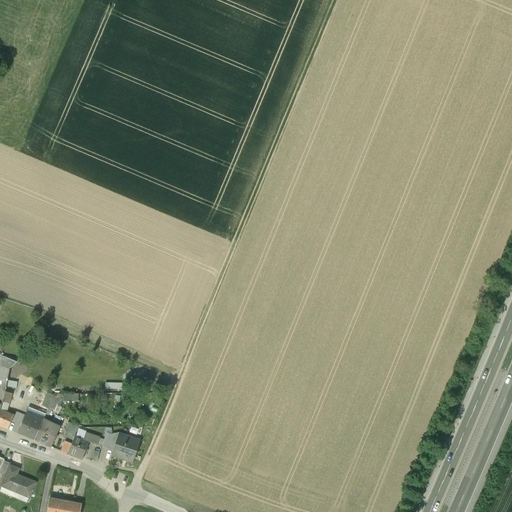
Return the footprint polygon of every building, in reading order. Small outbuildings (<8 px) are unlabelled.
[(10,312),(1,310),(0,316),(0,319),(6,320),(7,316),(9,317),(10,312)] [(0,365),(9,369),(15,363),(1,357),(0,357),(0,365)] [(0,404),(1,405),(6,389),(6,387),(7,381),(9,369),(0,365),(0,404)] [(7,381),(6,387),(16,389),(17,383),(7,381)] [(0,409),(0,410),(6,413),(12,390),(6,389),(1,405),(0,409)] [(42,406),(48,409),(53,396),(47,393),(42,406)] [(42,420),(45,422),(51,409),(54,411),(62,394),(54,394),(53,396),(48,409),(42,420)] [(0,426),(7,429),(12,416),(6,413),(0,410),(0,426)] [(91,411),(84,410),(83,418),(90,419),(91,411)] [(18,434),(34,440),(42,422),(25,415),(18,434)] [(34,440),(50,448),(59,428),(45,422),(42,420),(42,422),(34,440)] [(67,436),(64,441),(71,444),(74,436),(78,427),(68,423),(64,434),(67,436)] [(119,434),(120,432),(112,434),(112,435),(107,449),(113,451),(118,436),(119,436),(119,434)] [(86,434),(83,440),(89,442),(89,443),(107,449),(112,435),(107,433),(104,440),(86,434)] [(118,436),(113,451),(111,455),(132,462),(140,441),(119,434),(119,436),(118,436)] [(77,458),(82,459),(85,453),(87,454),(89,450),(86,450),(89,443),(89,442),(83,440),(74,436),(71,444),(67,454),(77,458)] [(67,454),(71,444),(64,441),(60,452),(67,454)] [(99,453),(93,451),(91,461),(97,462),(99,453)] [(3,461),(0,469),(0,474),(5,476),(9,466),(10,464),(3,461)] [(18,469),(9,466),(5,476),(0,486),(29,498),(35,483),(15,475),(18,469)] [(0,491),(27,503),(29,498),(0,486),(0,487),(0,491)] [(78,511),(80,505),(49,498),(46,511),(78,511)]
